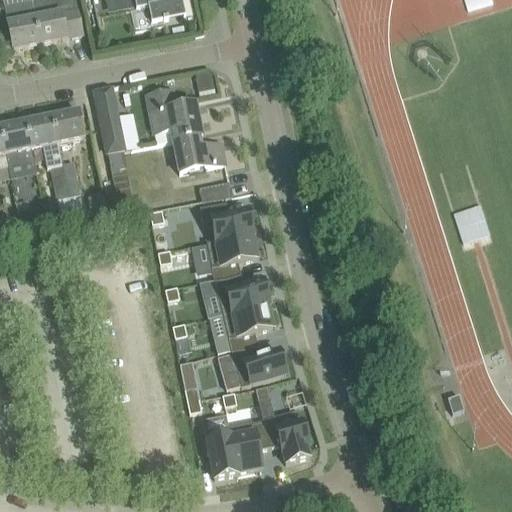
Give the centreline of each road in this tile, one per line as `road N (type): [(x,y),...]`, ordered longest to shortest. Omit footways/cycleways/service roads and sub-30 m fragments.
road 1 (unclassified): [(356,476),(256,44)]
road 2 (residential): [(0,95),(256,44)]
